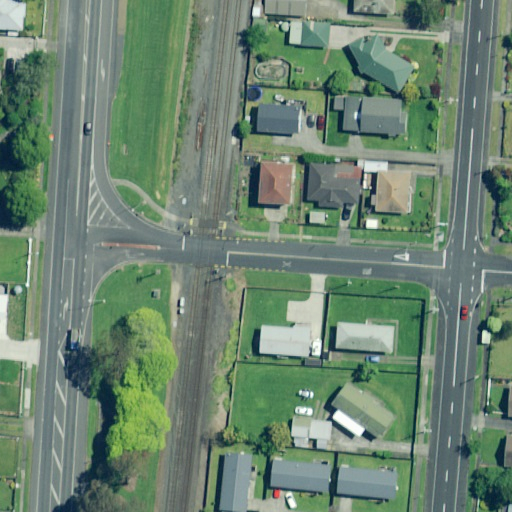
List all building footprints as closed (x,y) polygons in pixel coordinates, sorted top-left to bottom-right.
[(25,0),(0,0),(0,28),(24,30),(25,0)] [(305,0),(265,0),(265,13),(305,16),(305,0)] [(354,0),(354,12),(394,14),(394,0),(354,0)] [(329,23),(292,20),(290,44),(327,47),(329,23)] [(367,43),(363,37),(349,46),(351,50),(360,65),(357,67),(361,73),(363,72),(399,92),(414,66),(385,50),(378,37),(367,43)] [(34,49),(7,48),(6,73),(32,74),(34,49)] [(402,100),(335,95),(334,109),(345,110),(344,130),(406,135),(407,114),(401,114),(402,100)] [(299,107),(259,103),(257,131),(297,134),(299,107)] [(292,164),(261,162),(259,203),(290,204),(292,164)] [(334,164),(310,163),(308,199),(319,200),(319,206),(343,207),(343,203),(359,204),(361,180),(333,179),(334,164)] [(371,204),(377,204),(376,211),(408,213),(410,173),(378,172),(377,190),(372,190),(371,204)] [(393,327),(338,323),(336,348),(391,352),(393,327)] [(330,361),(330,348),(310,348),(310,361),(330,361)] [(395,416),(347,383),(332,404),(339,409),(333,418),(360,436),(365,429),(379,438),(395,416)] [(331,422),(312,420),(310,438),(329,439),(331,422)] [(246,511),(252,455),(226,453),(220,510),(243,511),(246,511)] [(330,466),(273,461),(271,486),(328,492),(330,466)] [(396,473),(340,467),(337,493),(394,499),(396,473)] [(511,511),(511,500),(503,500),(502,511),(511,511)]
